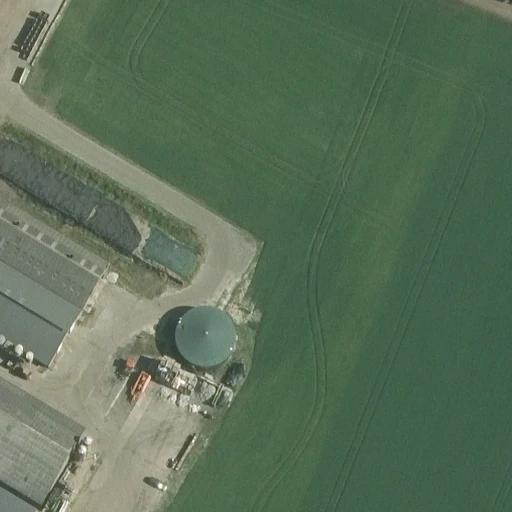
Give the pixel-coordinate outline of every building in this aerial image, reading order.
[(0,175),(4,178),(18,157),(0,145),(0,175)] [(0,338),(48,368),(107,269),(0,205),(0,338)] [(190,370),(202,375),(215,374),(226,368),(234,358),(237,345),(235,333),(227,322),(216,315),(204,314),(191,317),(182,325),(176,337),(176,350),(181,362),(190,370)] [(40,511),(86,436),(0,383),(0,511),(40,511)] [(106,428),(98,439),(118,454),(126,444),(106,428)]
